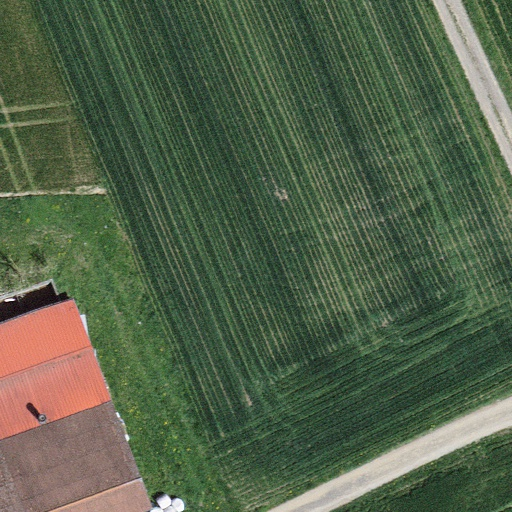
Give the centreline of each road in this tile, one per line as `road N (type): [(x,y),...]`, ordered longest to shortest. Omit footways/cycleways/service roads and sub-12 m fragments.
road 1 (track): [(307,511),(511,414)]
road 2 (track): [(446,0),(511,149)]
